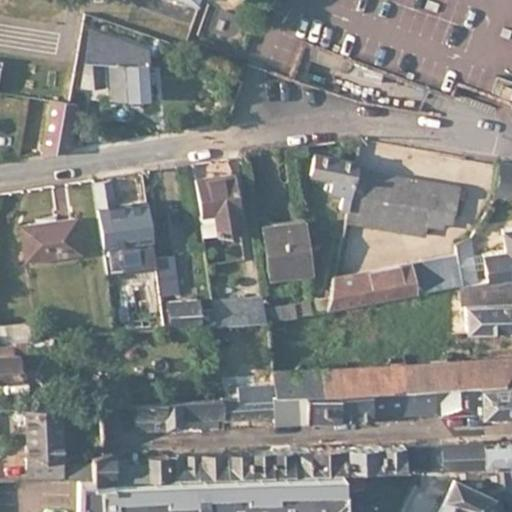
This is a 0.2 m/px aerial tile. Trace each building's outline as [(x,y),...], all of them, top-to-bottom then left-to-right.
[(473,89),(504,0),(265,0),(243,66),(288,82),(288,80),(300,45),(349,62),(450,97),(456,82),(473,89)] [(511,0),(504,0),(473,89),(511,103),(511,0)] [(148,59),(148,52),(89,32),(80,86),(104,85),(102,61),(107,61),(148,59)] [(300,45),(288,80),(301,85),(309,62),(345,75),(349,62),(300,45)] [(150,98),(148,59),(107,61),(109,99),(150,98)] [(67,102),(49,100),(40,153),(69,149),(75,104),(67,102)] [(353,169),(354,162),(313,155),(310,176),(333,179),(330,193),(342,195),(340,209),(348,211),(350,197),(353,169)] [(511,164),(500,163),(495,196),(511,199),(511,164)] [(371,172),(353,169),(350,197),(366,200),(371,172)] [(384,175),(371,172),(366,200),(379,202),(384,175)] [(193,180),(199,216),(213,215),(216,235),(240,232),(230,174),(193,180)] [(397,177),(384,175),(379,202),(392,204),(397,177)] [(410,179),(397,177),(392,204),(405,206),(410,179)] [(405,206),(417,209),(422,182),(410,179),(405,206)] [(422,182),(417,209),(428,211),(433,184),(422,182)] [(441,213),(446,186),(433,184),(428,211),(441,213)] [(441,213),(451,215),(454,215),(459,188),(446,186),(441,213)] [(350,197),(348,211),(346,225),(361,228),(366,200),(350,197)] [(366,200),(361,228),(374,230),(379,202),(366,200)] [(379,202),(374,230),(387,232),(392,204),(379,202)] [(405,206),(392,204),(387,232),(399,234),(405,206)] [(399,234),(412,236),(417,209),(405,206),(399,234)] [(449,224),(451,215),(441,213),(428,211),(417,209),(412,236),(425,239),(427,228),(438,229),(440,223),(449,224)] [(199,216),(196,217),(200,238),(216,235),(213,215),(199,216)] [(74,218),(21,227),(25,260),(80,252),(74,218)] [(300,223),(263,230),(270,276),(307,270),(300,223)] [(511,229),(500,231),(504,253),(482,257),(487,285),(511,280),(511,229)] [(470,288),(477,287),(468,242),(453,245),(456,257),(464,290),(470,288)] [(444,293),(464,290),(456,257),(437,261),(444,293)] [(169,259),(157,261),(163,289),(175,287),(169,259)] [(432,295),(444,293),(437,261),(426,263),(432,295)] [(417,298),(432,295),(426,263),(411,266),(417,298)] [(401,301),(417,298),(411,266),(394,270),(401,301)] [(401,301),(394,270),(377,273),(383,304),(401,301)] [(367,307),(383,304),(377,273),(361,277),(367,307)] [(334,282),(329,307),(328,314),(367,307),(361,277),(334,282)] [(511,280),(487,285),(477,287),(470,288),(469,306),(511,304),(511,280)] [(264,311),(261,297),(211,301),(212,307),(215,328),(266,325),(264,311)] [(215,328),(212,307),(198,308),(198,300),(171,302),(174,322),(170,323),(171,331),(212,328),(215,328)] [(304,304),(293,306),(295,319),(306,318),(304,304)] [(511,304),(469,306),(462,306),(462,314),(468,316),(464,332),(511,332),(511,304)] [(293,306),(264,311),(266,325),(268,324),(292,320),(295,319),(293,306)] [(329,307),(318,308),(312,309),(313,316),(328,314),(329,307)] [(292,320),(268,324),(269,342),(295,338),(292,320)] [(34,323),(1,324),(1,341),(9,341),(35,339),(34,323)] [(54,364),(52,338),(35,339),(9,341),(9,344),(0,344),(0,380),(17,379),(16,354),(36,354),(36,365),(54,364)] [(511,381),(511,358),(481,361),(482,383),(511,381)] [(482,383),(481,361),(462,363),(464,385),(475,384),(482,383)] [(430,365),(427,365),(429,387),(432,387),(450,386),(448,364),(446,364),(446,362),(429,363),(430,365)] [(464,385),(462,363),(448,364),(450,386),(464,385)] [(395,367),(388,367),(390,390),(407,389),(405,366),(405,364),(395,365),(395,367)] [(427,365),(405,366),(407,389),(412,388),(429,387),(427,365)] [(388,367),(367,369),(368,391),(390,390),(388,367)] [(308,372),(295,373),(296,396),(322,395),(320,371),(320,369),(308,370),(308,372)] [(367,369),(344,370),(345,393),(368,391),(367,369)] [(344,370),(320,371),(322,395),(335,394),(345,393),(344,370)] [(295,373),(272,374),(274,398),(279,398),(294,397),(296,396),(295,373)] [(511,413),(511,381),(482,383),(475,384),(477,410),(477,415),(511,413)] [(434,413),(477,410),(475,384),(464,385),(450,386),(432,387),(434,413)] [(414,414),(434,413),(432,387),(429,387),(412,388),(414,414)] [(390,390),(368,391),(370,416),(414,414),(412,388),(407,389),(390,390)] [(345,393),(335,394),(337,418),(370,416),(368,391),(345,393)] [(322,395),(296,396),(294,397),(295,421),(337,418),(335,394),(322,395)] [(294,397),(279,398),(280,422),(295,421),(294,397)] [(272,415),(271,398),(221,401),(222,418),(272,415)] [(279,398),(274,398),(271,398),(272,415),(273,422),(280,422),(279,398)] [(221,399),(214,400),(164,402),(165,430),(180,428),(180,421),(222,420),(222,418),(221,401),(221,399)] [(165,430),(164,402),(133,403),(135,431),(165,430)] [(61,472),(58,407),(23,408),(26,474),(61,472)] [(100,458),(100,480),(126,480),(126,464),(110,465),(110,441),(100,442),(100,458)] [(511,443),(482,444),(483,471),(511,470),(511,443)] [(483,471),(482,444),(443,446),(444,472),(483,471)] [(444,472),(443,446),(429,447),(430,472),(444,472)] [(429,447),(416,448),(417,473),(420,473),(430,472),(429,447)] [(416,448),(379,449),(380,474),(417,473),(416,448)] [(379,449),(342,451),(343,474),(361,474),(380,474),(379,449)] [(342,451),(308,452),(309,475),(341,474),(343,474),(342,451)] [(308,452),(293,453),(294,476),(309,475),(308,452)] [(294,476),(293,453),(282,453),(269,454),(270,476),(294,476)] [(270,476),(269,454),(247,455),(248,477),(270,476)] [(248,477),(247,455),(227,456),(228,477),(248,477)] [(184,458),(185,478),(228,477),(227,456),(184,458)] [(68,481),(79,481),(100,480),(100,458),(90,459),(90,468),(67,468),(68,481)] [(148,464),(149,479),(167,479),(166,458),(148,459),(148,464)] [(166,458),(167,479),(177,478),(185,478),(184,458),(166,458)] [(126,464),(126,480),(149,479),(148,464),(126,464)] [(484,511),(489,500),(490,499),(503,498),(503,505),(511,508),(511,470),(483,471),(444,472),(430,472),(420,473),(421,486),(418,492),(414,489),(414,490),(403,511),(484,511)] [(309,475),(294,476),(270,476),(248,477),(228,477),(185,478),(177,478),(178,510),(179,511),(341,511),(341,489),(341,474),(309,475)] [(361,474),(343,474),(341,474),(341,489),(361,489),(361,474)] [(167,479),(168,511),(179,511),(178,510),(177,478),(167,479)] [(100,480),(79,481),(77,511),(168,511),(167,479),(149,479),(126,480),(100,480)]
